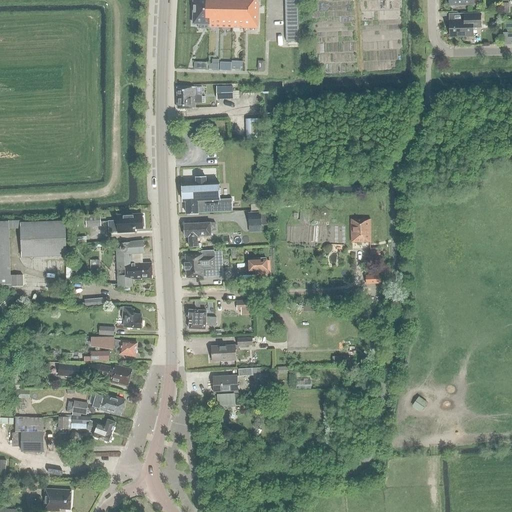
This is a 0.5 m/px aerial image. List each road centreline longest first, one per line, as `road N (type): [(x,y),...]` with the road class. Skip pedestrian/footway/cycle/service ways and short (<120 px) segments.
road 1 (primary): [(150,488),(170,369),(164,0)]
road 2 (residential): [(431,0),(437,48),(511,52)]
